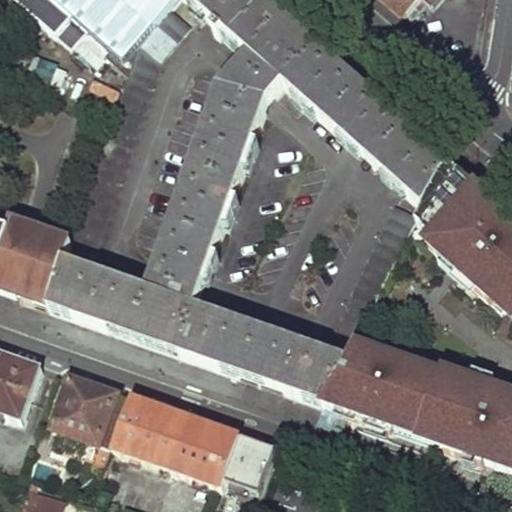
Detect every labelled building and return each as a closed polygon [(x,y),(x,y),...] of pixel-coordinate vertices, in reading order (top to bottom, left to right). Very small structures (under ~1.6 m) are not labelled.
[(24,0),(19,6),(60,42),(75,24),(91,38),(110,55),(107,60),(128,79),(137,55),(170,15),(179,3),(182,0),(24,0)] [(53,306),(49,316),(227,379),(320,411),(344,365),(198,316),(269,109),(284,94),(424,215),(449,167),(257,0),(182,0),(179,3),(247,63),(218,96),(148,297),(65,269),(53,306)] [(466,0),(468,1),(469,0),(377,0),(405,24),(422,5),(433,14),(444,0),(466,0)] [(73,248),(72,251),(95,258),(156,74),(165,59),(189,31),(170,15),(137,55),(128,79),(102,158),(73,248)] [(91,38),(75,24),(60,42),(75,55),(91,38)] [(61,88),(67,70),(41,62),(35,80),(61,88)] [(421,221),(408,244),(511,334),(511,222),(449,167),(424,215),(421,221)] [(396,210),(330,344),(350,354),(352,350),(355,344),(408,244),(421,221),(396,210)] [(0,298),(35,311),(38,301),(53,306),(65,269),(72,251),(73,248),(15,228),(11,237),(0,233),(0,298)] [(53,306),(38,301),(35,311),(49,316),(53,306)] [(344,365),(320,411),(315,416),(511,487),(511,402),(352,350),(350,354),(344,365)] [(0,420),(21,428),(40,375),(10,364),(0,360),(0,420)] [(102,396),(72,386),(54,437),(115,457),(133,407),(102,396)] [(162,417),(133,407),(115,457),(114,459),(224,497),(227,489),(241,445),(230,441),(162,417)] [(241,445),(227,489),(260,501),(275,456),(259,451),(241,445)] [(29,497),(40,500),(42,490),(33,487),(29,497)] [(40,500),(29,497),(24,511),(68,511),(69,509),(40,500)]
